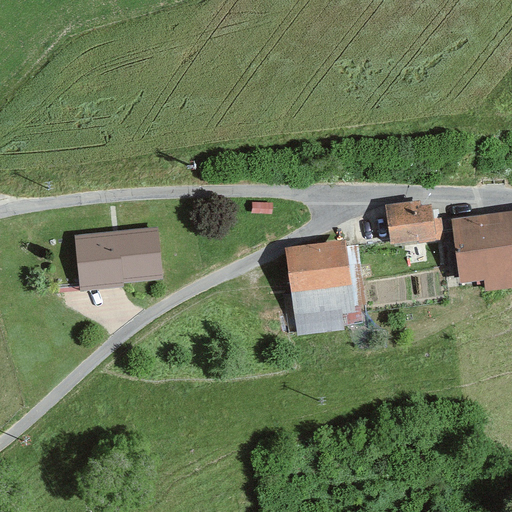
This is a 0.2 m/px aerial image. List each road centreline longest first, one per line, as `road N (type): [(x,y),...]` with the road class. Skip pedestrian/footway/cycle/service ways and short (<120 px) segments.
road 1 (residential): [(351,189),(313,220),(109,340),(0,435)]
road 2 (residential): [(351,189),(141,187),(0,208)]
road 3 (residential): [(511,192),(351,189)]
